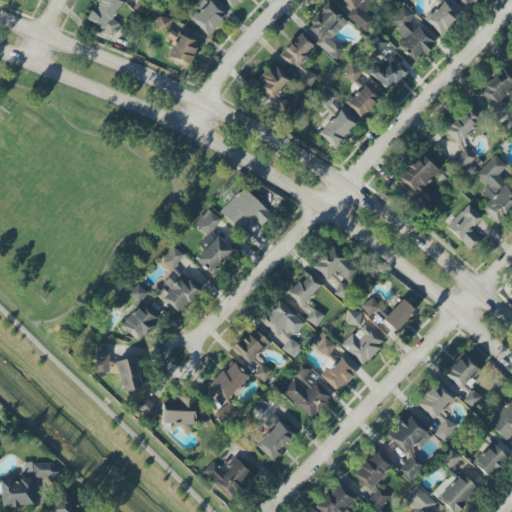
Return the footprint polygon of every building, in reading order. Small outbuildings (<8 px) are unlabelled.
[(111,36),(119,24),(112,19),(122,4),(116,0),(99,0),(86,19),(111,36)] [(138,0),(133,8),(145,17),(151,8),(139,0),(138,0)] [(223,0),(233,9),(241,0),(223,0)] [(340,0),(350,8),(345,14),(365,33),(375,21),(358,6),(362,0),(340,0)] [(424,21),(439,35),(459,14),(444,0),(424,21)] [(474,0),(459,0),(468,8),(474,0)] [(191,19),(208,36),(225,17),(208,1),(191,19)] [(347,23),(327,4),(305,27),(319,39),(315,43),(334,61),(345,49),(333,38),(347,23)] [(389,23),(405,38),(398,46),(415,62),(435,40),(402,9),(389,23)] [(155,28),(168,32),(172,19),(158,15),(155,28)] [(317,77),(299,64),(313,45),(297,33),(279,58),(302,74),(297,81),(308,90),(317,77)] [(190,66),(200,44),(178,34),(168,56),(190,66)] [(378,56),(388,44),(376,36),(367,48),(378,56)] [(406,70),(390,54),(371,75),(387,90),(406,70)] [(290,81),(274,64),(256,81),(271,98),(290,81)] [(343,77),(355,83),(362,71),(350,64),(343,77)] [(486,85),(479,91),(499,113),(511,102),(505,96),(511,89),(511,83),(505,76),(490,90),(486,85)] [(380,99),(366,84),(346,103),(360,118),(380,99)] [(334,96),(321,90),(315,103),(328,109),(334,96)] [(458,146),(482,123),(466,107),(443,129),(458,146)] [(318,133),(334,148),(356,126),(339,111),(318,133)] [(475,158),(464,148),(452,160),(463,171),(475,158)] [(474,175),(488,188),(482,195),(488,201),(481,208),(496,223),(511,206),(511,192),(496,177),(507,167),(494,155),(474,175)] [(425,186),(436,173),(418,156),(398,179),(429,208),(438,198),(425,186)] [(219,212),(239,231),(252,217),(261,226),(272,215),(242,188),(219,212)] [(446,228),(470,250),(481,238),(471,229),(481,218),(467,205),(446,228)] [(193,226),(207,237),(220,220),(207,209),(193,226)] [(209,273),(231,251),(217,237),(195,260),(209,273)] [(326,282),(336,271),(348,283),(359,270),(332,246),(312,268),(326,282)] [(173,271),(184,255),(172,248),(162,263),(173,271)] [(286,293),(302,308),(321,288),(305,273),(286,293)] [(164,285),(166,286),(157,297),(178,315),(198,290),(187,281),(184,284),(172,275),(164,285)] [(146,294),(137,284),(128,294),(137,303),(146,294)] [(379,308),(372,298),(361,306),(368,316),(379,308)] [(414,311),(401,299),(382,321),(395,332),(414,311)] [(291,337),(304,323),(279,300),(259,321),(277,338),(284,331),(291,337)] [(149,310),(144,315),(136,308),(119,326),(136,342),(158,319),(149,310)] [(359,327),(361,313),(347,311),(345,325),(359,327)] [(341,346),(362,366),(383,343),(363,323),(341,346)] [(232,348),(247,365),(269,345),(253,328),(232,348)] [(312,345),(328,356),(336,345),(319,334),(312,345)] [(293,357),(299,344),(287,339),(281,351),(293,357)] [(96,358),(109,358),(109,345),(96,344),(96,358)] [(467,396),(463,400),(472,410),(482,400),(469,386),(474,381),(470,377),(478,369),(464,355),(445,372),(467,396)] [(145,387),(136,356),(114,363),(123,393),(145,387)] [(356,373),(339,358),(321,377),(337,393),(356,373)] [(209,385),(224,401),(248,378),(233,362),(209,385)] [(282,391),(310,418),(329,398),(306,375),(310,371),(301,362),(290,374),(294,378),(282,391)] [(271,372),(262,365),(254,376),(264,382),(271,372)] [(434,420),(455,398),(437,381),(416,404),(434,420)] [(158,410),(144,397),(134,407),(148,420),(158,410)] [(195,424),(195,398),(162,399),(163,425),(195,424)] [(507,442),(511,436),(511,401),(510,399),(487,424),(507,442)] [(426,432),(408,416),(388,438),(406,454),(426,432)] [(434,437),(446,442),(453,425),(441,420),(434,437)] [(293,435),(278,421),(255,445),(273,462),(280,454),(277,452),(293,435)] [(506,458),(499,451),(495,456),(486,448),(473,463),(488,477),(506,458)] [(460,456),(448,450),(441,466),(453,472),(460,456)] [(392,467),(375,451),(353,475),(369,491),(392,467)] [(424,467),(412,455),(398,470),(410,482),(424,467)] [(220,469),(213,462),(203,470),(226,496),(250,475),(234,457),(220,469)] [(1,507),(32,506),(31,480),(56,480),(56,463),(20,464),(20,480),(0,481),(1,507)] [(452,511),(453,511),(474,490),(458,475),(437,497),(452,511)] [(353,499),(338,485),(315,508),(319,511),(347,511),(344,509),(353,499)] [(369,506),(381,511),(388,495),(375,490),(369,506)]
